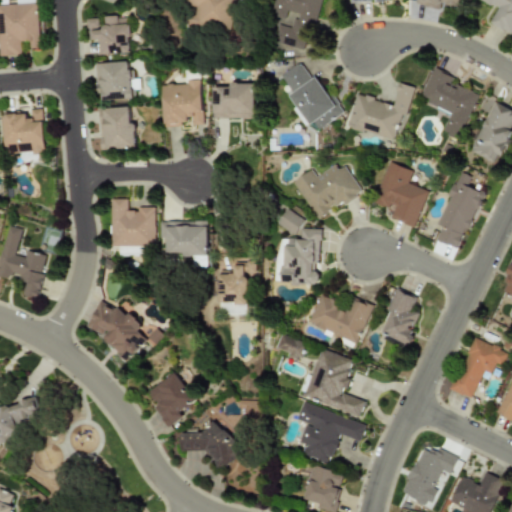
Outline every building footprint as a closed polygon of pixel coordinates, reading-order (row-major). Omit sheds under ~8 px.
[(235,0),(184,0),(184,4),(197,6),(195,19),(216,22),(215,33),(230,35),(235,0)] [(316,24),(322,0),(274,0),(271,15),(285,19),(288,11),(299,14),(298,20),(316,24)] [(459,0),(415,0),(415,4),(438,8),(438,4),(458,7),(459,0)] [(511,31),(511,0),(482,0),(497,7),(489,24),(511,34),(511,31)] [(0,4),(0,55),(21,55),(20,42),(29,41),(30,49),(39,48),(38,3),(0,4)] [(130,53),(129,16),(104,17),(104,19),(86,19),(87,29),(91,29),(92,40),(101,40),(102,54),(130,53)] [(291,28),(279,24),(274,40),(304,50),(312,25),(294,19),(291,28)] [(96,93),(102,93),(102,100),(135,99),(134,89),(140,89),(139,79),(134,79),(133,70),(129,70),(128,62),(95,63),(96,93)] [(280,75),(315,131),(342,114),(318,75),(311,80),(300,62),(280,75)] [(458,139),(478,94),(450,82),(452,76),(432,67),(420,95),(428,98),(426,103),(450,113),(442,132),(458,139)] [(162,83),(164,126),(191,125),(203,125),(201,82),(162,83)] [(255,119),(255,83),(230,83),(230,87),(214,87),(213,118),(255,119)] [(412,86),(399,83),(393,104),(356,94),(348,126),(398,140),(412,86)] [(511,127),(511,110),(492,102),(472,152),(493,161),(496,154),(500,156),(511,127)] [(136,148),(135,122),(131,122),(130,107),(100,108),(101,149),(136,148)] [(3,115),(5,153),(45,150),(42,109),(29,109),(29,113),(3,115)] [(311,169),(292,181),(316,220),(361,192),(342,161),(316,177),(311,169)] [(412,170),(388,161),(372,202),(393,210),(390,218),(413,227),(427,190),(407,183),(412,170)] [(435,240),(459,249),(482,192),(467,186),(471,175),(458,170),(437,225),(441,226),(435,240)] [(155,208),(128,208),(127,199),(111,199),(111,247),(118,247),(118,253),(155,252),(155,208)] [(304,220),(286,209),(276,224),(294,235),(304,220)] [(208,221),(160,222),(160,238),(167,238),(167,253),(183,253),(183,256),(208,255),(208,221)] [(49,256),(27,250),(26,257),(16,255),(23,229),(9,226),(0,263),(0,276),(12,280),(13,273),(21,275),(19,281),(26,282),(23,294),(39,298),(49,256)] [(321,229),(301,228),(300,239),(278,238),(275,281),(316,284),(317,264),(318,264),(321,229)] [(511,261),(499,290),(511,296),(511,261)] [(219,303),(249,303),(249,276),(256,276),(256,262),(234,262),(234,274),(219,274),(219,303)] [(420,315),(409,310),(415,298),(395,288),(385,311),(389,313),(380,332),(406,344),(420,315)] [(307,324),(356,344),(371,306),(353,299),(349,308),(318,295),(307,324)] [(87,327),(105,335),(101,344),(134,358),(144,336),(138,334),(143,321),(116,309),(116,308),(99,301),(87,327)] [(305,343),(279,335),(275,348),(288,352),(287,357),(299,361),(305,343)] [(469,399),(483,370),(490,373),(494,363),(500,366),(507,352),(473,337),(449,390),(469,399)] [(359,416),(364,401),(341,393),(353,360),(318,348),(302,397),(359,416)] [(146,392),(168,426),(183,417),(179,411),(197,400),(178,371),(146,392)] [(511,377),(495,413),(511,421),(511,418),(511,377)] [(0,443),(2,444),(10,442),(16,432),(20,422),(40,417),(36,399),(0,407),(0,443)] [(365,425),(301,401),(295,419),(305,423),(298,442),(303,444),(300,454),(328,465),(339,434),(359,442),(365,425)] [(215,452),(215,466),(233,466),(232,430),(180,430),(181,452),(215,452)] [(456,459),(422,444),(400,494),(429,507),(438,486),(435,484),(441,471),(449,474),(456,459)] [(316,508),(330,511),(334,511),(340,489),(338,488),(342,474),(312,465),(303,499),(317,503),(316,508)] [(449,502),(462,508),(460,511),(490,511),(504,481),(484,471),(478,484),(461,476),(449,502)] [(0,511),(12,511),(14,506),(10,505),(14,494),(0,489),(0,511)]
